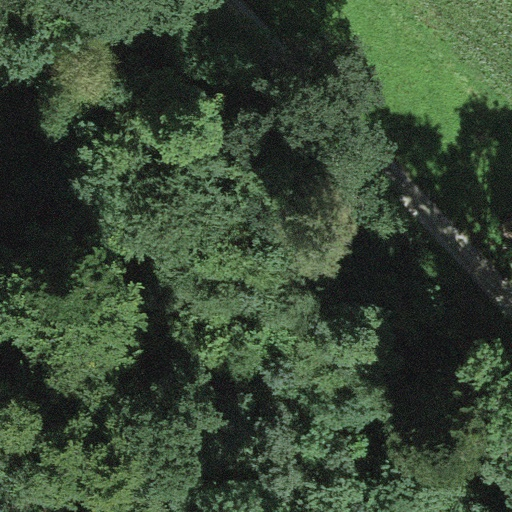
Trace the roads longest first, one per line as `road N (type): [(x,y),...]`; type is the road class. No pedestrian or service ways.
road 1 (track): [(231,0),(511,310)]
road 2 (track): [(67,511),(0,292)]
